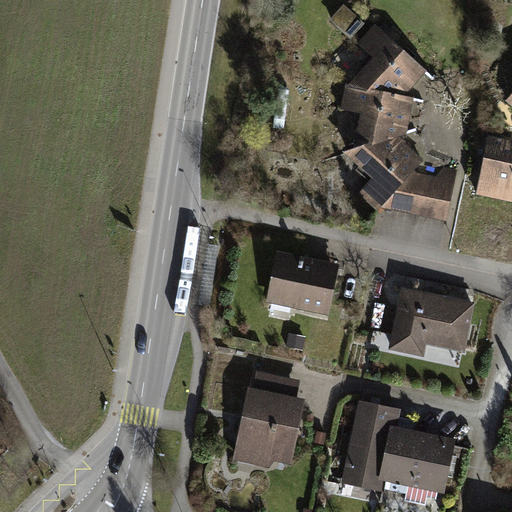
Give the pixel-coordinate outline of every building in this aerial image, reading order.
[(344,4),(330,20),(350,39),(365,23),(344,4)] [(372,57),(345,86),(370,90),(370,88),(405,95),(425,70),(375,23),(357,43),(372,57)] [(414,97),(405,95),(370,88),(370,90),(345,86),(340,108),(359,111),(352,148),(399,137),(406,135),(414,97)] [(511,106),(511,89),(503,100),(511,106)] [(422,160),(399,137),(352,148),(340,151),(370,177),(356,193),(376,211),(381,206),(412,171),(422,160)] [(511,143),(484,137),(473,193),(511,200),(511,143)] [(435,176),(412,171),(381,206),(447,222),(459,170),(444,167),(435,176)] [(339,264),(276,251),(265,302),(328,315),(339,264)] [(475,303),(401,287),(387,349),(423,356),(425,344),(464,352),(475,303)] [(305,337),(288,333),(286,345),(302,349),(305,337)] [(248,373),(233,457),(287,467),(303,383),(248,373)] [(382,478),(394,426),(399,407),(355,397),(335,482),(379,492),(382,478)] [(394,426),(382,478),(442,491),(454,440),(394,426)] [(320,432),(313,431),(310,442),(318,443),(320,432)]
